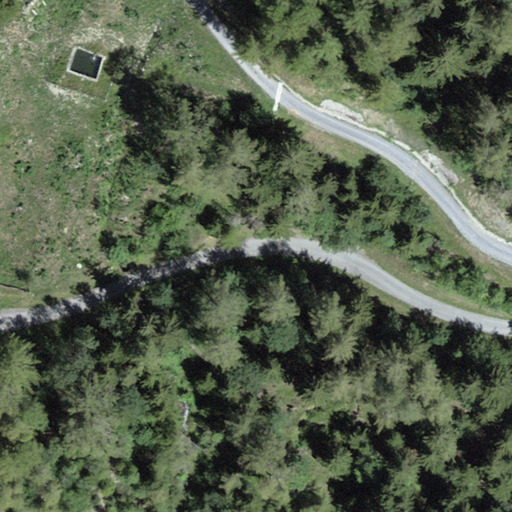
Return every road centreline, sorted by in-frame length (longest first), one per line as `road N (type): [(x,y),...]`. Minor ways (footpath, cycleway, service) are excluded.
road 1 (residential): [(0,323),(38,317),(139,276),(265,247),(331,258),(431,311),(511,319)]
road 2 (unclassified): [(511,253),(474,240),(383,149),(300,111),(235,59),(195,0)]
